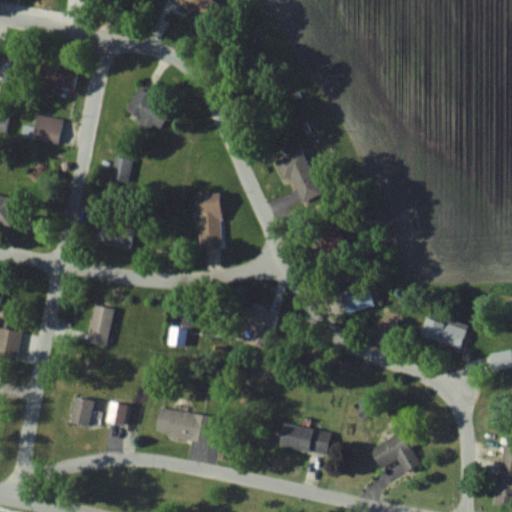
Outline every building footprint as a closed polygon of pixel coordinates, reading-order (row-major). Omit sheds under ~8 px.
[(168,0),(203,24),(218,1),(216,0),(168,0)] [(21,60),(0,55),(0,74),(17,79),(21,60)] [(136,86),(121,110),(157,131),(172,107),(136,86)] [(35,127),(23,124),(21,137),(56,144),(62,117),(38,112),(35,127)] [(304,204),(322,197),(303,150),(275,161),(282,180),(292,176),(304,204)] [(129,156),(111,159),(114,183),(132,181),(129,156)] [(196,194),(199,247),(222,246),(220,193),(196,194)] [(0,223),(12,225),(16,199),(0,196),(0,223)] [(40,220),(27,219),(26,238),(39,239),(40,220)] [(100,223),(96,241),(130,248),(133,230),(100,223)] [(347,249),(335,223),(314,233),(327,259),(347,249)] [(345,314),(374,306),(369,285),(340,292),(345,314)] [(93,305),(86,342),(107,346),(114,309),(93,305)] [(275,333),(278,313),(244,308),(241,328),(275,333)] [(419,336),(458,352),(468,327),(438,316),(437,319),(427,315),(419,336)] [(511,355),(510,349),(490,354),(495,371),(511,366),(511,355)] [(94,401),(76,397),(69,423),(87,428),(94,401)] [(126,407),(110,406),(109,422),(124,424),(126,407)] [(211,442),(214,416),(159,408),(155,435),(211,442)] [(326,456),(331,432),(284,423),(279,447),(326,456)] [(370,447),(379,468),(398,459),(404,472),(419,465),(403,432),(370,447)] [(511,506),(511,445),(501,445),(494,504),(511,506)]
